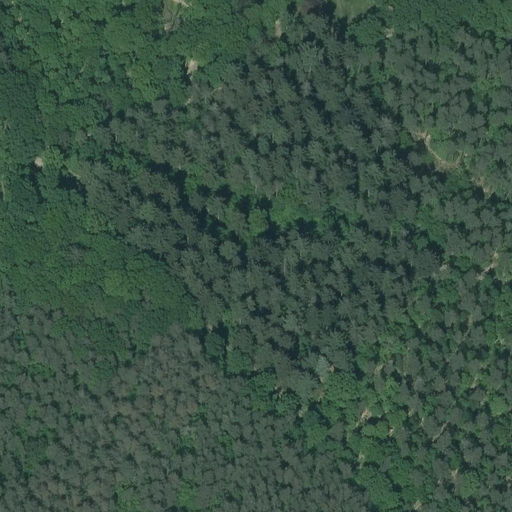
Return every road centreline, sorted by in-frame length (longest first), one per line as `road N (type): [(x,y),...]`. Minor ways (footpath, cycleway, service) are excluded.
road 1 (track): [(25,157),(508,0)]
road 2 (track): [(32,163),(511,289)]
road 3 (track): [(194,316),(401,511)]
road 4 (track): [(32,163),(194,316)]
